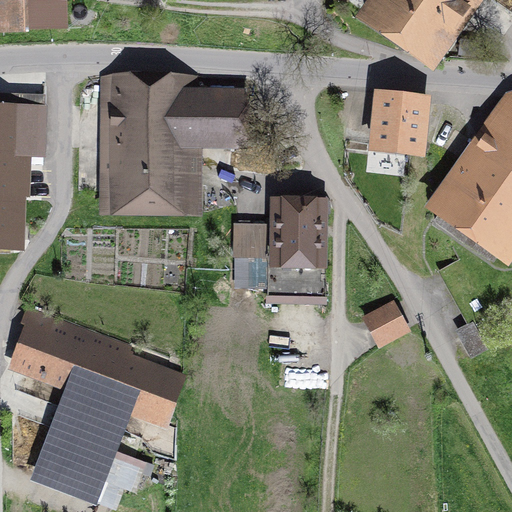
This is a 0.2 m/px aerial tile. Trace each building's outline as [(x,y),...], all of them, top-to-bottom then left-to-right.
[(0,0),(0,29),(26,28),(25,0),(0,0)] [(25,0),(26,28),(48,28),(67,27),(67,20),(86,20),(85,0),(25,0)] [(433,66),(482,0),(379,0),(365,19),(433,66)] [(251,156),(251,98),(203,98),(203,83),(108,84),(108,223),(208,223),(208,156),(251,156)] [(428,157),(434,98),(379,93),(373,152),(428,157)] [(511,100),(430,213),(511,270),(511,100)] [(0,244),(18,245),(26,110),(0,109),(0,244)] [(316,261),(317,194),(280,194),(279,259),(269,259),(269,297),(325,297),(325,261),(316,261)] [(267,226),(235,226),(235,257),(267,257),(267,226)] [(470,254),(442,269),(471,321),(498,306),(470,254)] [(378,344),(408,328),(392,299),(362,315),(378,344)] [(170,429),(187,381),(131,361),(136,347),(34,310),(12,373),(170,429)] [(472,354),(487,347),(477,322),(462,328),(472,354)]
